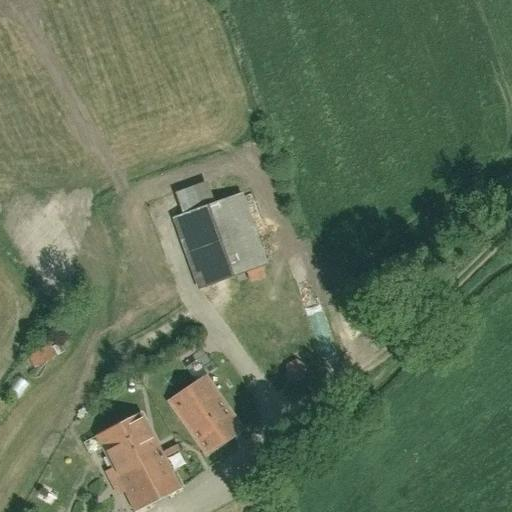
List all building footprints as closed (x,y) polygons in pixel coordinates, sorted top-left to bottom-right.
[(182,221),(209,290),(265,267),(238,199),(182,221)] [(304,333),(305,327),(304,320),(302,313),(298,308),(295,304),(290,301),(283,298),(276,296),(272,296),(262,299),(256,302),(251,307),(247,312),(245,317),(244,322),(243,328),(244,335),(246,340),(250,345),(254,350),(258,353),(263,356),(269,357),(276,358),(281,357),(287,355),(291,352),(297,348),(301,343),(303,338),(304,333)] [(155,389),(213,467),(255,435),(208,372),(191,385),(179,370),(155,389)] [(94,438),(126,511),(148,511),(185,496),(148,413),(94,438)] [(281,511),(320,511),(321,511),(288,497),(281,511)]
